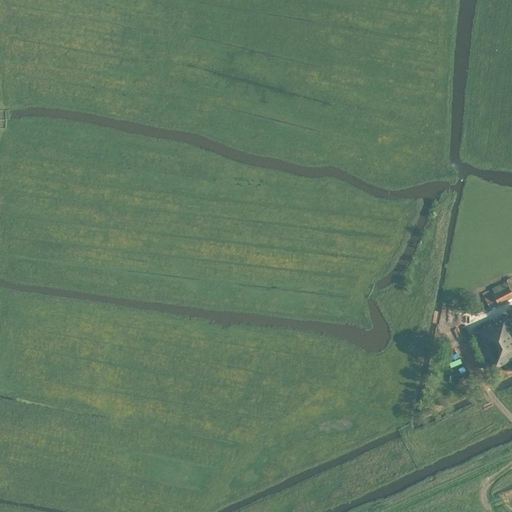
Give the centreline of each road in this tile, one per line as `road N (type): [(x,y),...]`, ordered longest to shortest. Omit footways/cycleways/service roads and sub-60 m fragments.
road 1 (track): [(506,413),(435,448),(369,397)]
road 2 (track): [(505,303),(467,326),(469,353),(506,413)]
road 3 (track): [(511,455),(382,511)]
